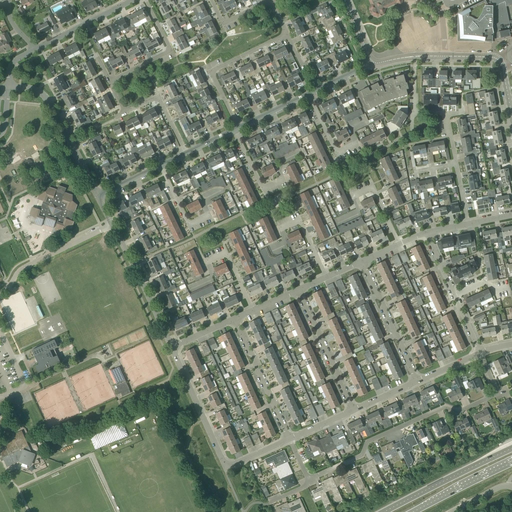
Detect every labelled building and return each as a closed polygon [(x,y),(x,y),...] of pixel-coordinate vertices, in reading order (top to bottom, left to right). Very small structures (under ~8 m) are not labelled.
[(101,0),(100,0),(87,0),(81,3),(86,13),(98,7),(96,3),(101,0)] [(169,5),(166,0),(159,0),(162,6),(159,7),(163,14),(169,11),(166,6),(169,5)] [(166,0),(169,5),(172,3),(174,6),(177,5),(179,9),(181,8),(182,7),(177,0),(166,0)] [(226,12),(232,9),(228,3),(225,4),(223,0),(222,0),(217,3),(221,11),(224,9),(226,12)] [(227,0),(228,2),(228,3),(232,9),(237,6),(236,4),(239,2),(238,0),(227,0)] [(396,1),(397,3),(402,0),(401,0),(368,0),(371,4),(369,9),(372,16),(377,18),(384,14),(386,9),(385,9),(396,3),(395,2),(396,1)] [(489,0),(488,0),(489,1),(488,1),(485,2),(458,15),(459,25),(460,35),(461,36),(461,38),(464,38),(464,39),(474,40),(484,42),(491,42),(491,38),(494,38),(494,36),(492,26),(493,7),(489,0)] [(511,0),(489,0),(493,7),(492,26),(494,36),(494,38),(496,39),(499,38),(499,41),(502,40),(511,37),(511,36),(509,21),(506,7),(511,5),(511,0)] [(198,3),(188,9),(189,12),(196,8),(199,14),(206,10),(203,4),(199,6),(198,3)] [(326,3),(316,8),(319,14),(322,12),(323,16),(331,12),(329,7),(328,7),(326,3)] [(55,12),(58,16),(62,24),(68,21),(68,22),(74,19),(73,16),(77,14),(73,7),(69,9),(68,6),(55,12)] [(142,10),(136,13),(140,21),(145,19),(147,22),(151,21),(146,12),(144,13),(142,10)] [(201,23),(211,18),(209,14),(208,15),(206,10),(199,14),(195,15),(198,20),(195,21),(197,25),(198,25),(201,23)] [(331,12),(323,16),(325,19),(322,21),(325,26),(335,22),(333,17),(334,17),(331,12)] [(129,17),(131,20),(128,21),(132,30),(136,29),(134,25),(140,21),(136,13),(129,17)] [(180,13),(169,18),(170,21),(167,23),(170,28),(181,23),(178,18),(182,17),(180,13)] [(293,26),(295,29),(302,26),(300,22),(303,21),(301,15),(291,20),(292,20),(293,23),(292,23),(293,26)] [(40,24),(35,26),(40,36),(44,34),(44,33),(50,30),(49,27),(52,25),(52,26),(56,24),(52,16),(48,18),(50,22),(41,26),(40,24)] [(201,23),(203,26),(205,25),(206,27),(198,31),(199,33),(199,35),(200,34),(205,32),(207,31),(214,27),(212,22),(213,22),(211,18),(201,23)] [(124,19),(117,23),(122,31),(124,36),(128,34),(127,32),(132,30),(128,21),(125,23),(124,19)] [(180,27),(186,24),(184,21),(181,23),(170,28),(173,34),(176,32),(178,35),(183,33),(182,30),(181,30),(179,31),(178,28),(180,27)] [(335,22),(325,26),(327,32),(331,30),(332,34),(340,30),(338,25),(336,25),(335,22)] [(110,31),(112,35),(114,39),(120,36),(118,33),(122,31),(117,23),(111,26),(113,29),(110,31)] [(305,28),(304,25),(302,26),(295,29),(298,36),(305,32),(304,29),(305,28)] [(217,33),(214,27),(207,31),(210,36),(208,37),(210,40),(213,39),(215,37),(214,35),(217,33)] [(100,32),(103,39),(109,36),(106,28),(100,32)] [(331,39),(333,44),(343,40),(341,35),(343,35),(340,30),(332,34),(334,37),(331,39)] [(103,39),(100,32),(94,35),(97,42),(103,39)] [(3,41),(0,42),(0,50),(1,52),(6,49),(7,50),(11,48),(8,43),(11,42),(7,33),(0,36),(3,41)] [(151,42),(154,49),(160,46),(158,43),(161,41),(157,33),(152,36),(154,40),(151,42)] [(178,35),(179,38),(176,39),(179,45),(189,40),(188,37),(184,39),(182,36),(184,35),(183,33),(178,35)] [(189,40),(179,45),(181,51),(185,49),(186,52),(192,49),(190,47),(188,43),(197,38),(196,36),(189,40)] [(309,41),(311,40),(309,37),(301,41),(304,48),(313,43),(311,44),(309,41)] [(151,42),(149,38),(143,41),(143,40),(139,41),(139,42),(143,50),(147,48),(148,52),(154,49),(151,42)] [(143,50),(139,42),(136,44),(137,45),(131,47),(133,51),(136,58),(142,55),(140,52),(143,50)] [(307,54),(308,53),(310,56),(321,51),(319,47),(315,49),(313,43),(304,48),(307,54)] [(70,47),(74,54),(80,51),(76,44),(70,47)] [(282,48),(279,50),(283,58),(286,56),(287,59),(293,57),(287,45),(282,47),(282,48)] [(343,52),(340,54),(344,62),(348,59),(348,58),(352,56),(347,46),(342,49),(343,52)] [(74,54),(70,47),(64,50),(68,57),(74,54)] [(122,52),(125,59),(129,57),(130,61),(136,58),(133,51),(127,54),(123,47),(120,48),(122,51),(122,52)] [(277,60),(282,58),(283,58),(279,50),(276,52),(275,50),(270,53),(276,64),(275,64),(277,68),(280,66),(278,62),(277,60)] [(57,62),(63,59),(59,52),(53,55),(57,62)] [(115,60),(118,67),(124,64),(122,61),(125,59),(122,52),(116,54),(118,59),(115,60)] [(329,55),(334,65),(338,63),(338,64),(344,62),(340,54),(336,56),(335,52),(329,55)] [(265,57),(262,58),(266,66),(271,63),(272,66),(275,64),(276,64),(270,53),(269,53),(265,55),(265,57)] [(57,62),(53,55),(47,58),(51,65),(57,62)] [(325,61),(322,63),(325,70),(330,68),(330,67),(334,65),(329,55),(324,58),(325,61)] [(108,61),(105,63),(108,68),(111,66),(113,70),(118,67),(115,60),(113,57),(108,60),(108,61)] [(266,66),(262,58),(259,60),(258,59),(253,61),(259,73),(262,72),(260,68),(266,66)] [(320,73),(325,70),(322,63),(318,64),(317,61),(314,63),(313,60),(310,62),(316,74),(320,72),(320,73)] [(248,65),(245,66),(249,74),(248,74),(250,77),(259,73),(253,61),(248,64),(248,65)] [(79,71),(81,70),(84,69),(85,72),(93,68),(89,62),(88,62),(80,67),(78,68),(79,71)] [(249,74),(245,66),(242,68),(241,67),(236,69),(241,80),(244,79),(243,77),(248,74),(249,74)] [(85,72),(87,75),(85,76),(86,80),(96,75),(93,68),(85,72)] [(192,75),(195,81),(202,77),(199,71),(200,71),(199,68),(189,73),(190,76),(192,75)] [(228,75),(233,85),(238,82),(238,81),(241,80),(236,69),(230,72),(231,73),(228,75)] [(299,76),(302,75),(299,69),(296,70),(296,71),(290,74),(291,75),(296,85),(302,82),(299,76)] [(427,88),(435,88),(435,86),(435,79),(432,79),(432,78),(432,75),(432,71),(424,71),(424,75),(421,75),(421,78),(421,80),(422,80),(422,79),(424,79),(428,79),(428,88),(427,87),(427,88)] [(442,88),(442,85),(443,85),(443,82),(448,82),(448,78),(450,78),(450,75),(447,75),(447,72),(444,72),(444,71),(440,71),(439,71),(439,76),(439,79),(435,79),(435,86),(435,88),(438,88),(440,88),(442,88)] [(472,81),(472,89),(480,89),(480,79),(476,79),(476,75),(475,75),(475,72),(472,72),(472,71),(466,71),(466,76),(466,77),(467,77),(467,80),(471,80),(472,81)] [(455,88),(455,86),(455,82),(455,80),(461,80),(464,80),(464,74),(461,74),(461,72),(453,72),(453,79),(449,79),(449,88),(455,88)] [(233,85),(228,75),(224,76),(224,75),(219,78),(222,85),(225,84),(227,88),(233,85)] [(291,75),(286,78),(285,75),(282,77),(285,83),(287,82),(290,88),(296,85),(291,75)] [(403,75),(395,78),(397,87),(396,88),(396,90),(398,89),(400,98),(408,96),(406,90),(409,89),(407,83),(406,83),(403,75)] [(64,83),(61,77),(54,80),(57,86),(64,83)] [(196,87),(197,90),(207,85),(206,82),(205,83),(202,77),(195,81),(198,86),(196,87)] [(281,83),(275,86),(279,93),(285,90),(282,84),(285,83),(282,77),(279,78),(281,83)] [(92,85),(94,89),(101,85),(98,78),(91,82),(88,84),(90,87),(92,85)] [(397,87),(395,78),(383,81),(385,89),(384,89),(389,101),(400,98),(398,89),(396,90),(396,88),(397,87)] [(64,83),(57,86),(60,93),(67,89),(70,87),(67,81),(64,83)] [(173,86),(171,81),(163,85),(164,88),(165,87),(168,93),(179,88),(177,85),(173,86)] [(372,90),(374,93),(375,95),(377,94),(377,96),(374,98),(378,106),(388,101),(389,101),(384,89),(384,90),(380,82),(370,87),(372,90)] [(267,84),(264,85),(267,91),(270,90),(271,91),(273,96),(279,93),(275,86),(270,88),(269,86),(267,84)] [(95,97),(105,92),(105,91),(101,85),(94,89),(96,93),(93,94),(95,97)] [(203,98),(210,94),(207,88),(209,88),(207,85),(202,88),(197,90),(198,93),(200,92),(203,98)] [(265,92),(267,91),(264,85),(262,86),(262,88),(257,90),(257,91),(258,94),(262,101),(268,99),(265,94),(265,92)] [(177,94),(184,90),(183,86),(182,87),(179,88),(168,93),(171,99),(170,100),(171,103),(180,99),(178,96),(177,94)] [(251,94),(247,86),(245,87),(245,88),(247,93),(251,101),(254,100),(256,104),(262,101),(258,94),(257,91),(251,94)] [(72,89),(71,90),(70,90),(66,93),(67,95),(63,98),(64,100),(66,103),(73,100),(72,97),(75,95),(74,92),(78,90),(76,87),(72,89)] [(366,111),(378,106),(374,98),(377,96),(377,94),(375,95),(374,93),(372,90),(370,91),(368,88),(358,92),(366,111)] [(421,88),(421,94),(421,101),(424,101),(424,105),(431,105),(431,94),(424,94),(424,88),(421,88)] [(440,94),(440,102),(443,102),(443,105),(449,105),(449,94),(450,94),(450,93),(444,93),(444,88),(442,88),(440,88),(440,94)] [(351,91),(344,94),(348,102),(354,99),(351,91)] [(486,94),(485,91),(478,92),(479,98),(485,97),(486,101),(494,99),(493,92),(486,94)] [(247,100),(241,102),(245,109),(250,107),(248,102),(251,101),(247,93),(244,95),(247,100)] [(212,104),(216,103),(214,100),(213,100),(210,94),(203,98),(201,99),(200,99),(203,105),(204,105),(206,108),(210,105),(212,104)] [(342,105),(343,104),(348,102),(344,94),(338,97),(342,105)] [(431,94),(431,105),(437,105),(437,102),(440,102),(440,94),(431,94)] [(449,105),(456,105),(456,102),(459,102),(459,94),(456,94),(456,97),(449,97),(449,105)] [(98,104),(100,107),(110,102),(107,96),(97,101),(98,104)] [(180,99),(171,103),(173,105),(174,105),(177,111),(184,107),(181,101),(180,99)] [(239,112),(245,109),(241,102),(240,99),(234,102),(233,100),(230,102),(233,108),(236,107),(239,112)] [(333,99),(327,102),(331,110),(333,114),(338,111),(341,118),(344,116),(343,114),(340,107),(338,108),(333,99)] [(481,105),(482,111),(489,110),(488,107),(495,106),(494,99),(486,101),(486,104),(481,105)] [(75,105),(73,100),(66,103),(69,109),(75,106),(76,109),(83,105),(88,103),(86,100),(79,103),(75,105)] [(113,108),(110,102),(100,107),(103,113),(113,108)] [(325,113),(331,110),(327,102),(321,105),(325,113)] [(211,116),(214,123),(220,120),(220,121),(223,120),(219,112),(220,111),(217,106),(216,103),(212,104),(216,113),(211,116)] [(473,103),(467,105),(467,107),(469,114),(469,116),(475,115),(473,103)] [(71,114),(74,120),(81,117),(80,114),(85,111),(83,105),(76,109),(78,111),(71,114)] [(395,117),(404,122),(409,115),(408,115),(407,116),(406,115),(408,113),(408,106),(398,106),(398,113),(395,117)] [(180,117),(178,117),(180,120),(185,117),(188,116),(184,107),(177,111),(180,117)] [(158,117),(161,116),(158,110),(156,111),(154,109),(148,111),(152,119),(157,116),(158,117)] [(489,110),(482,111),(482,112),(479,112),(480,115),(483,115),(483,117),(489,116),(490,120),(498,118),(497,112),(489,113),(489,110)] [(144,124),(146,123),(146,122),(152,119),(148,111),(142,114),(144,117),(141,118),(144,124)] [(303,125),(300,127),(305,136),(308,134),(305,127),(311,124),(306,113),(298,116),(303,125)] [(385,118),(383,114),(372,119),(373,121),(374,123),(385,118)] [(470,121),(476,119),(475,115),(469,116),(462,117),(463,120),(457,121),(458,128),(467,126),(466,122),(470,121)] [(205,119),(202,120),(206,128),(209,127),(208,126),(214,123),(211,116),(205,119)] [(85,125),(91,122),(90,119),(87,120),(86,118),(83,120),(81,117),(74,120),(77,126),(84,123),(85,125)] [(137,117),(131,120),(135,127),(140,125),(141,126),(144,124),(141,118),(138,120),(137,117)] [(180,120),(188,137),(191,135),(191,134),(197,131),(193,124),(190,126),(185,117),(180,120)] [(386,124),(389,128),(391,133),(397,130),(398,127),(400,128),(399,130),(404,122),(395,117),(392,121),(386,124)] [(298,128),(297,126),(294,118),(288,121),(287,122),(291,129),(292,131),(293,133),(298,130),(297,128),(298,128)] [(492,126),(494,126),(499,125),(498,118),(490,120),(490,123),(487,124),(488,126),(485,126),(486,131),(493,129),(492,126)] [(135,127),(131,120),(125,123),(126,126),(124,127),(127,133),(130,131),(131,133),(136,131),(135,127)] [(193,124),(197,131),(203,128),(203,130),(206,128),(202,120),(199,121),(193,124)] [(292,131),(291,129),(287,122),(281,125),(286,134),(287,133),(292,131)] [(113,127),(117,136),(123,133),(123,134),(127,133),(124,127),(121,128),(119,125),(113,128),(113,127)] [(466,136),(473,134),(475,134),(474,131),(472,131),(471,125),(467,126),(458,128),(460,135),(466,133),(466,136)] [(283,143),(286,141),(283,135),(281,136),(276,127),(270,130),(274,138),(275,141),(281,138),(283,143)] [(340,132),(344,140),(350,137),(346,129),(340,132)] [(386,138),(382,129),(377,132),(381,140),(386,138)] [(493,136),(493,139),(502,137),(500,131),(495,132),(493,132),(493,129),(486,131),(486,134),(489,134),(490,136),(493,136)] [(268,140),(265,141),(271,152),(274,151),(270,143),(272,140),(271,139),(274,138),(270,130),(264,133),(268,140)] [(166,148),(172,145),(171,142),(174,141),(169,132),(166,133),(167,135),(161,138),(166,148)] [(338,143),(344,140),(340,132),(334,134),(338,143)] [(381,140),(377,132),(371,135),(375,143),(381,140)] [(287,133),(286,134),(283,135),(286,141),(288,144),(292,142),(292,141),(291,139),(290,139),(287,133)] [(310,142),(318,138),(315,133),(307,137),(310,142)] [(462,146),(470,145),(475,144),(473,134),(466,136),(467,138),(461,140),(462,146)] [(91,151),(98,148),(96,143),(102,140),(100,135),(87,141),(89,145),(88,145),(91,151)] [(161,138),(159,139),(156,140),(155,141),(153,135),(150,137),(152,142),(153,144),(153,143),(156,149),(159,148),(160,151),(166,148),(161,138)] [(260,135),(253,138),(257,146),(258,145),(264,148),(267,154),(271,152),(265,141),(263,142),(260,135)] [(375,143),(371,135),(365,138),(369,146),(375,143)] [(487,147),(488,150),(496,148),(496,145),(503,144),(502,137),(493,139),(488,140),(489,146),(487,147)] [(251,149),(257,146),(253,138),(247,141),(251,149)] [(318,138),(310,142),(313,148),(321,144),(318,138)] [(369,146),(365,138),(359,140),(363,149),(369,146)] [(443,141),(437,143),(438,151),(439,151),(445,150),(445,152),(447,161),(450,160),(447,145),(444,146),(443,141)] [(149,142),(143,145),(149,156),(155,153),(153,151),(156,149),(153,143),(153,144),(150,145),(149,142)] [(431,164),(434,163),(432,152),(438,151),(437,143),(430,144),(430,145),(428,145),(431,164)] [(321,144),(313,148),(315,154),(324,150),(321,144)] [(143,159),(149,156),(143,145),(138,148),(137,146),(134,148),(139,158),(141,156),(143,159)] [(425,145),(418,146),(420,154),(426,153),(428,161),(428,164),(431,164),(428,145),(425,146),(425,145)] [(470,145),(462,146),(463,153),(469,152),(470,154),(477,153),(482,152),(481,149),(476,150),(476,147),(471,148),(470,145)] [(420,154),(418,146),(412,148),(412,152),(410,152),(413,167),(416,167),(413,156),(420,154)] [(94,157),(96,156),(97,158),(97,159),(106,154),(105,151),(101,153),(98,148),(91,151),(94,157)] [(127,155),(131,165),(137,162),(136,159),(139,158),(134,148),(131,149),(132,151),(126,154),(127,155)] [(504,150),(499,151),(497,151),(496,148),(490,150),(490,152),(491,156),(492,155),(496,155),(497,158),(505,156),(504,150)] [(225,152),(228,160),(235,156),(236,159),(239,158),(236,151),(233,152),(231,149),(225,152)] [(324,150),(315,154),(318,159),(326,155),(324,150)] [(470,154),(470,157),(464,158),(466,165),(474,163),(477,163),(476,157),(477,156),(477,153),(470,154)] [(217,165),(224,162),(220,154),(214,157),(217,165)] [(119,160),(121,166),(124,165),(125,168),(131,165),(127,155),(124,156),(125,159),(122,160),(122,159),(119,160)] [(326,155),(318,159),(321,165),(329,161),(326,155)] [(380,160),(382,166),(391,162),(388,156),(380,160)] [(491,163),(492,169),(500,167),(500,164),(507,163),(505,156),(497,158),(494,159),(495,162),(491,163)] [(207,160),(211,168),(217,165),(214,157),(207,160)] [(116,163),(110,166),(114,173),(120,170),(119,167),(121,166),(119,160),(115,162),(116,163)] [(286,168),(288,174),(297,170),(294,164),(296,163),(294,160),(288,163),(289,166),(286,168)] [(266,167),(270,175),(276,173),(274,169),(277,167),(274,161),(271,163),(272,165),(266,167)] [(329,161),(321,165),(324,171),(332,167),(329,161)] [(101,169),(104,174),(107,173),(108,176),(114,173),(110,166),(109,162),(103,165),(101,166),(102,168),(101,169)] [(393,168),(391,162),(382,166),(385,172),(393,168)] [(203,163),(196,166),(200,173),(207,170),(203,163)] [(474,163),(466,165),(467,172),(473,171),(473,173),(481,172),(479,166),(475,167),(474,163)] [(200,173),(196,166),(190,169),(194,176),(200,173)] [(266,167),(260,170),(264,178),(270,175),(266,167)] [(500,174),(501,177),(509,176),(508,169),(501,170),(500,167),(492,169),(493,175),(496,175),(500,174)] [(236,178),(244,174),(241,168),(233,172),(236,178)] [(385,172),(388,177),(396,174),(393,168),(385,172)] [(297,170),(288,174),(291,179),(299,175),(297,170)] [(183,182),(189,179),(186,171),(180,174),(183,182)] [(481,181),(480,175),(481,175),(481,172),(473,173),(474,176),(468,177),(469,184),(480,182),(481,181)] [(183,182),(180,174),(173,177),(177,185),(183,182)] [(239,184),(247,180),(244,174),(236,178),(239,184)] [(399,180),(396,174),(388,177),(390,183),(399,180)] [(299,175),(291,179),(294,185),(302,181),(299,175)] [(450,176),(444,177),(445,186),(452,184),(452,187),(455,186),(454,179),(451,179),(450,176)] [(510,182),(509,176),(501,177),(502,181),(496,182),(497,188),(504,187),(503,184),(510,182)] [(445,186),(444,177),(437,179),(438,182),(435,183),(436,190),(439,190),(440,191),(446,189),(445,186)] [(332,188),(340,184),(337,178),(329,182),(332,188)] [(247,180),(239,184),(242,189),(250,185),(247,180)] [(432,180),(425,181),(427,192),(436,190),(435,183),(432,183),(432,180)] [(419,186),(416,186),(418,194),(423,193),(427,192),(425,181),(418,183),(419,186)] [(480,182),(469,184),(471,191),(477,189),(477,192),(485,190),(485,187),(481,188),(480,182)] [(334,193),(342,190),(340,184),(332,188),(330,189),(332,194),(334,193)] [(157,185),(152,187),(155,195),(156,197),(161,195),(164,200),(163,201),(164,204),(169,201),(162,187),(159,188),(157,185)] [(250,185),(242,189),(244,195),(252,191),(250,185)] [(506,189),(508,196),(502,197),(503,205),(510,203),(509,199),(511,198),(509,185),(504,187),(505,190),(506,189)] [(40,192),(38,199),(43,201),(40,210),(32,207),(30,215),(35,216),(36,218),(34,224),(42,226),(43,221),(45,222),(44,225),(54,228),(54,225),(56,226),(55,231),(62,233),(64,228),(66,227),(71,229),(74,222),(71,220),(74,212),(77,205),(72,203),(71,201),(72,196),(65,193),(66,188),(59,186),(57,190),(49,188),(47,193),(45,194),(40,192)] [(144,194),(144,193),(144,194),(151,210),(160,205),(159,203),(154,205),(151,198),(153,197),(152,196),(155,195),(152,187),(146,190),(147,192),(144,194)] [(395,187),(387,190),(390,196),(398,192),(395,187)] [(342,190),(334,193),(337,199),(345,195),(342,190)] [(247,201),(255,197),(252,191),(244,195),(247,201)] [(300,195),(302,201),(310,197),(308,191),(300,195)] [(398,192),(390,196),(392,202),(400,198),(403,197),(400,191),(398,192)] [(140,193),(135,196),(140,206),(144,204),(145,204),(147,207),(148,207),(149,211),(151,210),(144,194),(141,195),(140,193)] [(449,194),(446,195),(448,206),(451,205),(451,207),(452,214),(460,212),(459,208),(458,205),(454,206),(454,203),(451,203),(449,194)] [(345,195),(337,199),(339,205),(348,201),(345,195)] [(448,206),(446,195),(437,197),(437,200),(444,199),(445,206),(448,206)] [(127,202),(127,203),(135,218),(137,217),(133,208),(136,206),(136,207),(137,208),(140,207),(139,206),(140,206),(135,196),(128,199),(130,202),(128,203),(127,202)] [(216,202),(212,204),(214,209),(223,205),(220,200),(222,199),(220,196),(214,199),(216,202)] [(197,198),(198,200),(192,203),(196,211),(202,208),(200,205),(203,203),(200,197),(197,198)] [(255,197),(247,201),(250,207),(258,203),(255,197)] [(302,201),(305,207),(313,203),(310,197),(302,201)] [(370,208),(376,206),(372,197),(366,200),(370,208)] [(400,198),(392,202),(395,208),(403,204),(400,198)] [(433,210),(432,210),(434,217),(440,216),(439,209),(438,206),(432,207),(430,200),(431,200),(431,198),(428,198),(427,198),(428,203),(429,209),(432,209),(433,210)] [(370,208),(366,200),(360,203),(364,211),(370,208)] [(132,219),(135,218),(127,203),(125,204),(123,201),(117,204),(120,211),(123,210),(125,213),(127,212),(129,216),(130,216),(132,219)] [(336,213),(338,216),(344,213),(343,210),(350,207),(348,201),(339,205),(342,211),(336,213)] [(192,203),(186,206),(190,214),(196,211),(192,203)] [(305,207),(307,212),(316,209),(313,203),(305,207)] [(162,214),(170,210),(168,204),(159,208),(162,214)] [(217,215),(225,211),(223,205),(214,209),(217,215)] [(422,220),(420,211),(416,212),(416,213),(413,214),(413,213),(411,208),(409,209),(411,215),(413,220),(415,219),(416,222),(422,220)] [(307,212),(310,218),(318,214),(316,209),(307,212)] [(427,212),(424,212),(424,209),(420,211),(422,220),(429,218),(427,212)] [(170,210),(162,214),(165,219),(173,215),(170,210)] [(225,211),(217,215),(220,221),(228,217),(225,211)] [(131,223),(134,229),(141,225),(140,222),(143,220),(143,218),(145,217),(143,214),(137,217),(135,218),(132,219),(134,222),(131,223)] [(313,224),(321,220),(318,214),(310,218),(313,224)] [(173,215),(165,219),(168,225),(176,221),(173,215)] [(258,221),(261,226),(269,223),(267,217),(258,221)] [(401,217),(393,221),(395,224),(396,223),(399,230),(405,227),(402,221),(403,220),(401,217)] [(359,219),(358,222),(356,227),(359,226),(363,225),(364,224),(362,218),(359,219)] [(409,218),(403,220),(402,221),(405,227),(412,224),(409,218)] [(313,224),(315,230),(324,226),(321,220),(313,224)] [(170,231),(179,227),(176,221),(168,225),(170,231)] [(272,228),(269,223),(261,226),(264,232),(272,228)] [(366,223),(364,224),(363,225),(368,236),(370,235),(373,242),(379,240),(375,232),(372,234),(371,230),(369,231),(366,223)] [(141,225),(134,229),(137,235),(144,231),(141,225)] [(363,234),(358,236),(360,240),(363,247),(369,244),(365,237),(368,236),(363,225),(359,226),(362,233),(363,232),(363,234)] [(315,230),(318,235),(326,232),(324,226),(315,230)] [(173,237),(181,233),(179,227),(170,231),(173,237)] [(275,234),(272,228),(264,232),(266,238),(275,234)] [(500,239),(502,246),(505,246),(504,241),(510,240),(509,236),(508,228),(501,229),(503,239),(500,239)] [(240,236),(237,230),(229,234),(232,240),(240,236)] [(296,241),(302,239),(299,230),(293,233),(296,241)] [(381,230),(375,232),(379,240),(385,237),(381,230)] [(489,231),(491,244),(497,242),(499,250),(502,250),(502,246),(500,239),(497,240),(495,230),(489,231)] [(141,236),(143,238),(139,240),(142,246),(149,242),(147,239),(152,237),(151,235),(153,234),(151,231),(146,233),(141,236)] [(484,241),(487,240),(488,244),(491,244),(489,231),(482,233),(484,241)] [(326,232),(318,235),(321,241),(329,237),(326,232)] [(345,232),(343,233),(346,240),(345,240),(346,244),(343,246),(347,253),(352,251),(349,243),(351,242),(347,232),(345,232)] [(184,238),(181,233),(173,237),(176,242),(184,238)] [(287,236),(289,240),(286,241),(289,247),(292,246),(291,244),(296,241),(293,233),(287,236)] [(472,247),(475,246),(474,239),(471,240),(469,234),(468,234),(468,233),(464,234),(466,248),(467,248),(466,244),(471,243),(472,247)] [(277,240),(275,234),(266,238),(269,244),(277,240)] [(466,248),(464,234),(460,235),(460,236),(458,236),(459,240),(456,240),(457,248),(458,248),(458,250),(461,249),(466,248)] [(234,245),(243,242),(240,236),(232,240),(234,245)] [(457,248),(456,240),(453,241),(452,238),(450,238),(450,237),(450,236),(446,237),(448,247),(453,246),(454,248),(457,248)] [(448,247),(446,237),(442,238),(442,239),(441,240),(441,243),(437,244),(440,251),(443,250),(443,248),(448,247)] [(346,253),(347,253),(343,246),(342,243),(339,244),(338,242),(336,242),(334,238),(331,239),(334,246),(336,245),(338,248),(337,249),(341,256),(343,255),(344,256),(346,254),(346,253)] [(360,240),(354,242),(357,250),(363,247),(360,240)] [(149,243),(149,242),(142,246),(145,251),(145,252),(148,250),(149,253),(158,249),(156,246),(155,246),(152,241),(149,243)] [(234,245),(237,251),(245,248),(243,242),(234,245)] [(414,255),(422,251),(419,246),(411,249),(414,255)] [(237,251),(240,257),(248,253),(245,248),(237,251)] [(332,249),(327,251),(326,251),(331,260),(336,258),(333,250),(333,251),(332,249)] [(188,260),(196,256),(193,250),(185,254),(188,260)] [(326,250),(319,253),(321,256),(322,256),(325,263),(331,260),(326,251),(327,251),(326,250)] [(416,261),(425,257),(422,251),(414,255),(416,261)] [(153,257),(154,259),(148,262),(151,268),(161,264),(159,260),(161,259),(160,258),(162,257),(160,253),(153,257)] [(242,263),(250,259),(248,253),(240,257),(242,263)] [(450,259),(452,265),(463,260),(463,259),(465,258),(464,255),(456,256),(450,259)] [(196,256),(188,260),(190,265),(199,262),(196,256)] [(294,268),(296,267),(297,268),(300,275),(306,273),(303,266),(301,262),(297,265),(293,257),(290,259),(292,263),(294,268)] [(425,257),(416,261),(419,267),(427,263),(425,257)] [(242,263),(245,269),(253,265),(255,264),(252,258),(250,259),(242,263)] [(478,266),(476,262),(475,262),(474,259),(468,262),(469,264),(458,269),(457,267),(451,269),(452,273),(451,273),(453,277),(454,276),(455,279),(458,277),(459,279),(463,277),(464,278),(463,278),(464,279),(472,275),(471,274),(476,272),(475,270),(478,268),(477,266),(478,266)] [(387,267),(385,261),(376,265),(379,271),(387,267)] [(193,271),(201,268),(199,262),(190,265),(193,271)] [(220,266),(223,274),(229,272),(225,263),(220,266)] [(276,264),(273,265),(277,274),(280,273),(281,276),(280,276),(284,283),(290,280),(286,273),(285,270),(280,272),(278,268),(277,263),(276,264)] [(303,266),(306,273),(312,270),(308,263),(303,266)] [(427,263),(419,267),(422,272),(430,269),(427,263)] [(153,274),(160,271),(162,270),(163,273),(170,270),(168,266),(164,268),(164,267),(162,268),(161,264),(151,268),(153,274)] [(253,265),(245,269),(247,274),(256,271),(253,265)] [(270,267),(272,271),(273,274),(268,276),(273,286),(279,284),(276,277),(275,277),(275,275),(277,274),(273,265),(270,267)] [(215,272),(213,273),(215,279),(218,278),(217,277),(223,274),(220,266),(214,269),(215,272)] [(382,277),(390,273),(387,267),(379,271),(382,277)] [(193,271),(191,272),(192,275),(191,275),(193,278),(194,278),(196,281),(202,278),(201,275),(204,273),(201,268),(193,271)] [(261,270),(257,272),(261,282),(264,281),(264,282),(267,289),(273,286),(268,276),(264,278),(262,273),(263,273),(261,270)] [(286,273),(290,280),(296,277),(292,270),(286,273)] [(257,282),(252,284),(257,294),(263,291),(260,284),(259,284),(259,283),(261,282),(257,272),(254,274),(257,282)] [(384,282),(392,279),(390,273),(382,277),(384,282)] [(351,284),(359,280),(356,274),(348,278),(351,284)] [(430,275),(422,278),(419,280),(422,285),(425,284),(433,280),(430,275)] [(166,282),(163,276),(156,279),(159,286),(166,282)] [(387,288),(395,284),(392,279),(384,282),(387,288)] [(351,284),(352,286),(350,287),(351,290),(354,289),(362,286),(359,280),(351,284)] [(433,280),(425,284),(427,290),(435,286),(433,280)] [(166,282),(159,286),(161,291),(167,289),(169,291),(171,290),(176,288),(174,285),(171,286),(169,281),(166,282)] [(257,294),(252,284),(246,286),(248,289),(251,296),(257,294)] [(395,284),(387,288),(390,294),(398,290),(395,284)] [(362,286),(354,289),(356,295),(364,291),(362,286)] [(438,292),(435,286),(427,290),(430,296),(438,292)] [(229,297),(225,289),(224,287),(216,291),(217,292),(220,290),(223,295),(224,295),(226,298),(229,297)] [(482,292),(486,300),(492,297),(491,296),(493,296),(491,291),(489,292),(488,289),(482,292)] [(323,296),(321,290),(313,294),(315,300),(323,296)] [(398,290),(390,294),(392,300),(400,296),(398,290)] [(354,303),(356,305),(366,301),(365,298),(367,297),(364,291),(356,295),(359,301),(354,303)] [(441,298),(438,292),(430,296),(433,301),(441,298)] [(482,292),(477,295),(480,303),(486,300),(482,292)] [(173,300),(171,294),(164,297),(166,303),(173,300)] [(235,295),(229,298),(233,306),(239,303),(235,295)] [(477,295),(471,297),(474,305),(480,303),(477,295)] [(323,296),(315,300),(318,306),(326,302),(323,296)] [(469,308),(474,305),(471,297),(465,300),(469,308)] [(187,304),(189,303),(187,300),(180,303),(177,298),(173,300),(166,303),(169,309),(177,305),(179,308),(183,306),(186,304),(187,304)] [(227,308),(233,306),(229,298),(223,301),(227,308)] [(443,303),(441,298),(433,301),(435,307),(443,303)] [(407,306),(404,300),(396,304),(399,310),(407,306)] [(367,303),(366,301),(356,305),(357,308),(359,307),(362,313),(370,309),(368,303),(367,303)] [(321,311),(329,308),(326,302),(318,306),(321,311)] [(222,310),(219,303),(213,306),(216,313),(222,310)] [(293,303),(285,307),(287,313),(295,309),(293,303)] [(446,309),(443,303),(435,307),(438,313),(446,309)] [(213,306),(207,309),(210,316),(216,313),(213,306)] [(407,306),(399,310),(402,315),(410,312),(407,306)] [(329,308),(321,311),(323,317),(331,314),(329,308)] [(295,309),(287,313),(290,318),(298,315),(295,309)] [(362,313),(365,318),(373,315),(370,309),(362,313)] [(205,317),(202,310),(196,312),(199,320),(205,317)] [(199,320),(196,312),(190,315),(193,323),(199,320)] [(410,312),(402,315),(404,321),(412,318),(410,312)] [(444,323),(453,319),(450,313),(442,317),(444,323)] [(484,317),(485,316),(484,313),(482,314),(475,317),(474,317),(473,318),(475,321),(479,319),(484,317)] [(298,315),(290,318),(293,324),(301,320),(298,315)] [(375,320),(373,315),(365,318),(367,324),(375,320)] [(501,326),(502,334),(509,333),(506,322),(500,323),(499,315),(495,316),(496,316),(495,316),(497,325),(501,325),(501,326)] [(497,325),(495,316),(493,317),(493,318),(492,318),(493,321),(493,324),(487,326),(490,336),(496,335),(494,328),(494,326),(497,325)] [(185,317),(182,318),(179,320),(182,327),(188,325),(185,317)] [(327,321),(330,327),(338,324),(335,318),(327,321)] [(412,318),(404,321),(407,327),(415,323),(412,318)] [(259,319),(257,320),(257,319),(249,323),(252,329),(260,325),(262,324),(259,319)] [(453,319),(444,323),(447,329),(455,325),(453,319)] [(182,327),(179,320),(173,323),(176,330),(182,327)] [(301,320),(293,324),(295,330),(303,326),(301,320)] [(378,326),(375,320),(367,324),(370,330),(378,326)] [(415,323),(407,327),(409,333),(418,329),(417,329),(415,323)] [(333,333),(341,329),(338,324),(330,327),(333,333)] [(260,325),(252,329),(254,335),(262,331),(260,325)] [(450,335),(458,331),(455,325),(447,329),(450,335)] [(298,336),(306,332),(303,326),(295,330),(298,336)] [(381,332),(378,326),(370,330),(373,336),(381,332)] [(481,327),(482,330),(483,338),(490,336),(487,326),(481,327)] [(418,329),(409,333),(412,339),(420,335),(419,331),(422,330),(421,327),(417,329),(418,329)] [(341,329),(333,333),(335,339),(343,335),(341,329)] [(262,331),(254,335),(257,341),(265,337),(262,331)] [(452,340),(461,337),(458,331),(450,335),(452,340)] [(224,342),(232,338),(229,332),(221,336),(224,342)] [(306,332),(298,336),(300,341),(309,338),(306,332)] [(383,338),(381,332),(373,336),(375,342),(383,338)] [(432,337),(434,342),(436,341),(432,333),(427,335),(429,338),(432,337)] [(265,337),(257,341),(260,346),(268,343),(266,339),(270,338),(269,335),(265,337)] [(343,335),(335,339),(338,345),(346,341),(343,335)] [(455,346),(463,342),(461,337),(452,340),(455,346)] [(232,338),(224,342),(226,347),(234,344),(232,338)] [(38,373),(61,363),(54,349),(58,347),(55,340),(32,350),(38,364),(35,366),(38,373)] [(346,341),(338,345),(341,350),(349,347),(346,341)] [(415,350),(423,347),(421,341),(412,344),(415,350)] [(382,351),(390,348),(387,342),(379,346),(382,351)] [(466,348),(463,342),(455,346),(458,352),(466,348)] [(237,350),(234,344),(226,347),(229,353),(237,350)] [(301,347),(303,353),(312,349),(309,344),(301,347)] [(274,353),(272,347),(264,350),(266,356),(274,353)] [(349,347),(341,350),(343,356),(351,352),(349,347)] [(423,347),(415,350),(418,356),(426,352),(423,347)] [(188,358),(196,354),(193,348),(185,352),(188,358)] [(384,357),(393,353),(390,348),(382,351),(384,357)] [(314,355),(312,349),(303,353),(306,359),(314,355)] [(229,353),(231,359),(232,359),(240,355),(237,350),(229,353)] [(426,352),(418,356),(420,362),(428,358),(426,352)] [(274,353),(266,356),(269,362),(277,358),(274,353)] [(393,353),(384,357),(387,363),(395,359),(393,353)] [(188,358),(191,364),(199,360),(196,354),(188,358)] [(240,355),(232,359),(234,365),(242,361),(240,355)] [(317,361),(314,355),(306,359),(304,360),(307,366),(309,365),(317,361)] [(277,358),(269,362),(272,368),(280,364),(277,358)] [(346,368),(354,364),(352,358),(344,362),(346,368)] [(423,368),(431,364),(428,358),(420,362),(423,368)] [(504,361),(503,358),(494,362),(500,376),(511,371),(507,360),(504,361)] [(398,365),(395,359),(387,363),(390,369),(398,365)] [(199,360),(191,364),(193,370),(201,366),(199,360)] [(237,371),(241,369),(245,367),(242,361),(234,365),(231,366),(233,371),(236,370),(237,371)] [(320,367),(317,361),(309,365),(311,370),(320,367)] [(280,364),(272,368),(274,374),(282,370),(289,367),(287,363),(281,366),(280,364)] [(354,364),(346,368),(349,373),(357,370),(354,364)] [(398,365),(390,369),(392,375),(401,371),(398,365)] [(200,373),(201,376),(209,373),(208,370),(204,371),(201,366),(193,370),(196,375),(200,373)] [(119,367),(112,370),(120,387),(118,388),(116,389),(118,394),(121,393),(123,397),(131,393),(129,389),(130,389),(119,367)] [(311,370),(314,376),(322,372),(320,367),(311,370)] [(282,370),(274,374),(277,379),(285,376),(282,370)] [(357,370),(349,373),(352,379),(360,376),(357,370)] [(392,375),(395,380),(403,377),(401,371),(392,375)] [(325,378),(322,372),(314,376),(317,382),(315,383),(316,385),(323,382),(322,379),(325,378)] [(210,376),(209,373),(201,376),(203,379),(200,380),(203,386),(211,382),(209,376),(210,376)] [(245,373),(237,376),(240,382),(248,378),(245,373)] [(285,376),(277,379),(280,385),(288,382),(285,376)] [(360,376),(352,379),(354,385),(362,381),(360,376)] [(453,378),(457,388),(462,386),(458,376),(453,378)] [(251,384),(248,378),(240,382),(243,388),(251,384)] [(466,389),(469,388),(470,391),(476,388),(477,391),(484,389),(479,378),(468,383),(467,380),(463,382),(466,389)] [(362,381),(354,385),(357,391),(365,387),(362,381)] [(209,390),(210,393),(218,389),(217,387),(214,388),(211,382),(203,386),(205,392),(209,390)] [(325,384),(323,382),(316,385),(317,388),(321,386),(323,392),(332,388),(329,382),(325,384)] [(251,384),(243,388),(245,394),(253,390),(251,384)] [(283,397),(291,393),(288,387),(280,391),(283,397)] [(365,387),(357,391),(359,397),(367,393),(365,387)] [(443,402),(441,398),(437,389),(434,391),(433,387),(426,389),(430,397),(431,400),(437,398),(438,400),(440,404),(443,402)] [(323,392),(326,398),(334,394),(332,388),(323,392)] [(463,397),(459,388),(451,391),(451,390),(449,389),(446,390),(446,391),(447,394),(448,394),(451,401),(457,398),(458,399),(463,397)] [(219,399),(222,398),(218,389),(210,393),(211,395),(208,397),(210,403),(219,399)] [(426,389),(420,392),(422,395),(419,397),(422,404),(425,411),(429,409),(426,405),(424,400),(430,397),(426,389)] [(256,396),(253,390),(245,394),(248,399),(256,396)] [(294,391),(291,393),(283,397),(285,402),(293,399),(297,397),(294,391)] [(337,400),(334,394),(326,398),(329,404),(337,400)] [(419,405),(418,403),(415,395),(408,398),(412,406),(413,408),(419,406),(421,411),(415,413),(416,415),(425,411),(422,404),(419,405)] [(256,396),(248,399),(250,405),(259,402),(256,396)] [(407,419),(410,417),(408,413),(410,412),(408,407),(412,406),(408,398),(402,401),(404,405),(401,406),(407,419)] [(216,407),(218,410),(226,406),(225,404),(222,405),(219,399),(210,403),(213,408),(216,407)] [(293,399),(285,402),(288,408),(296,405),(293,399)] [(501,414),(506,411),(511,408),(511,407),(508,399),(504,402),(504,403),(497,407),(501,414)] [(340,406),(337,400),(329,404),(331,409),(340,406)] [(261,407),(259,402),(250,405),(253,411),(261,407)] [(396,403),(390,406),(394,414),(397,412),(398,415),(401,414),(404,420),(407,419),(401,406),(398,407),(396,403)] [(296,405),(288,408),(291,414),(299,410),(296,405)] [(216,414),(218,420),(226,416),(224,410),(227,409),(226,406),(218,410),(219,412),(216,414)] [(384,418),(385,420),(389,427),(392,426),(389,418),(388,418),(387,416),(394,414),(390,406),(384,409),(385,412),(382,413),(384,418)] [(474,416),(474,417),(475,420),(476,420),(478,424),(485,421),(486,422),(489,424),(492,422),(494,428),(498,426),(495,418),(491,419),(491,418),(487,409),(483,411),(483,412),(474,416)] [(299,410),(291,414),(293,420),(301,416),(299,410)] [(260,421),(268,417),(265,411),(257,415),(260,421)] [(372,414),(375,422),(381,419),(378,411),(372,414)] [(301,416),(293,420),(296,426),(304,422),(302,419),(306,417),(305,414),(301,416)] [(367,419),(364,421),(370,435),(374,434),(371,426),(376,424),(375,422),(372,414),(366,417),(367,419)] [(226,416),(218,420),(221,425),(229,422),(226,416)] [(268,417),(260,421),(262,427),(271,423),(268,417)] [(462,430),(470,426),(466,418),(454,424),(457,431),(456,432),(457,435),(459,435),(462,434),(463,432),(462,430)] [(367,437),(370,435),(364,421),(361,422),(360,420),(353,422),(358,433),(364,431),(365,432),(367,437)] [(446,425),(443,427),(440,420),(433,424),(438,436),(449,431),(446,425)] [(358,433),(353,422),(347,425),(352,435),(349,436),(352,444),(355,442),(352,436),(353,436),(355,436),(357,435),(358,433)] [(271,423),(262,427),(265,433),(273,429),(271,423)] [(224,437),(232,434),(230,428),(221,431),(224,437)] [(422,443),(432,439),(427,428),(422,430),(421,429),(416,432),(421,442),(417,443),(418,444),(422,453),(426,451),(422,443)] [(265,433),(268,438),(276,435),(273,429),(265,433)] [(344,447),(349,445),(342,430),(338,432),(338,434),(331,437),(336,447),(343,444),(344,447)] [(22,431),(20,432),(14,434),(16,439),(0,445),(0,451),(2,457),(0,458),(1,461),(4,460),(7,467),(21,461),(22,463),(28,465),(32,463),(34,457),(22,431)] [(319,440),(324,452),(332,449),(332,451),(336,449),(336,447),(331,437),(329,433),(325,435),(326,437),(319,440)] [(232,434),(224,437),(227,443),(235,439),(232,434)] [(418,444),(417,443),(413,434),(411,435),(410,434),(406,436),(405,438),(404,437),(403,439),(400,440),(399,441),(402,447),(399,448),(408,468),(410,467),(412,462),(413,461),(409,452),(411,451),(412,450),(413,448),(412,447),(418,444)] [(305,449),(309,459),(314,457),(312,453),(318,451),(319,455),(324,452),(319,440),(317,437),(313,439),(314,440),(306,444),(308,448),(305,449)] [(235,439),(227,443),(229,449),(238,445),(235,439)] [(394,462),(400,459),(393,442),(380,447),(382,451),(385,456),(386,460),(392,457),(394,462)] [(238,445),(229,449),(232,455),(240,451),(238,445)] [(264,459),(266,464),(267,465),(273,462),(276,468),(288,462),(289,461),(284,450),(264,459)] [(385,456),(382,451),(371,456),(372,460),(375,465),(381,462),(384,468),(383,469),(384,472),(391,469),(386,460),(385,456)] [(372,475),(374,479),(376,483),(382,480),(380,476),(375,465),(372,460),(368,462),(369,462),(361,466),(363,469),(361,470),(362,474),(364,473),(365,474),(371,471),(373,475),(372,475)] [(288,462),(276,468),(272,469),(274,473),(279,471),(283,478),(292,474),(293,474),(288,462)] [(356,468),(345,474),(344,474),(348,482),(354,480),(359,491),(365,488),(356,468)] [(348,482),(344,474),(345,474),(344,473),(339,476),(339,475),(339,476),(333,479),(336,487),(343,484),(348,494),(353,492),(348,482)] [(278,488),(283,486),(285,490),(297,485),(292,474),(283,478),(275,481),(278,488)] [(322,485),(325,491),(332,488),(336,497),(334,498),(337,503),(343,500),(336,487),(333,479),(332,477),(321,482),(322,485)] [(325,491),(322,485),(319,486),(319,488),(311,491),(310,492),(312,498),(314,498),(320,495),(325,505),(330,502),(325,491)] [(305,511),(300,498),(288,504),(291,511),(299,508),(300,511),(305,511)] [(291,511),(288,504),(287,502),(281,505),(281,506),(275,508),(276,511),(291,511)]
